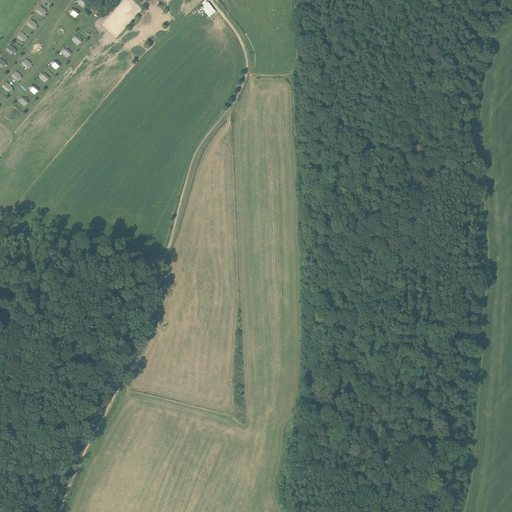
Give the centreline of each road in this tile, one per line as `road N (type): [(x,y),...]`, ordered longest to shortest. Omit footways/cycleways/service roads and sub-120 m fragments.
road 1 (track): [(245,73),(190,164),(155,306),(58,511)]
road 2 (track): [(483,194),(460,171),(430,170),(413,249),(389,253),(337,167),(294,135),(291,75)]
